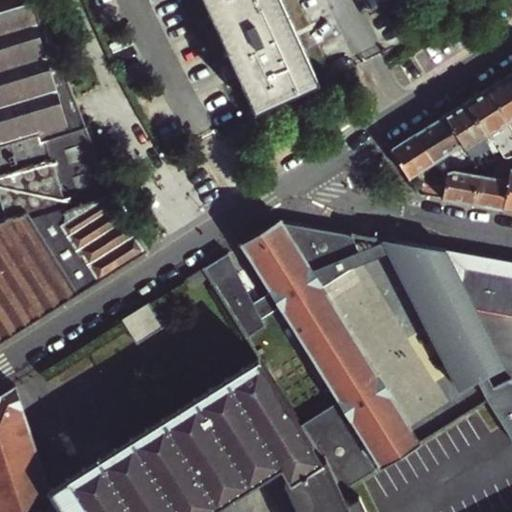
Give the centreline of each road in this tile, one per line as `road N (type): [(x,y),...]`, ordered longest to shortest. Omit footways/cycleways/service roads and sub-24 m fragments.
road 1 (residential): [(0,366),(250,208)]
road 2 (residential): [(133,0),(250,208)]
road 3 (residential): [(315,169),(511,46)]
road 4 (residential): [(511,233),(352,205),(315,169)]
